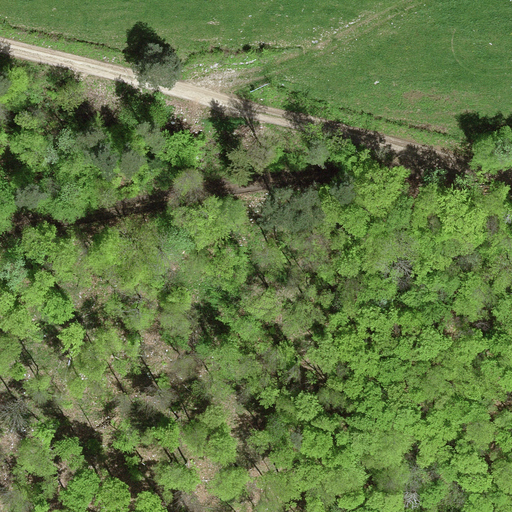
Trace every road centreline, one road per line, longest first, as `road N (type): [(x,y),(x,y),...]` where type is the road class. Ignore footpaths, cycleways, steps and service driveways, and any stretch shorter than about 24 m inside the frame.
road 1 (track): [(0,41),(511,178)]
road 2 (track): [(484,172),(371,169),(253,180),(0,221)]
road 3 (track): [(197,96),(286,66),(427,0)]
